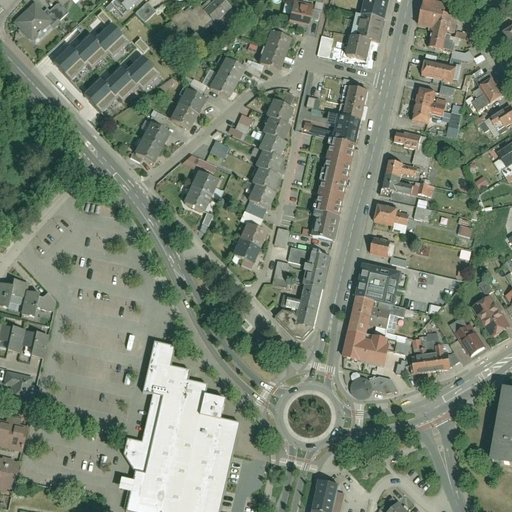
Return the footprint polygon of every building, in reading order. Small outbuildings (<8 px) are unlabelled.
[(54,18),(37,0),(33,0),(16,16),(34,36),(54,18)] [(122,18),(141,0),(115,0),(110,5),(122,18)] [(233,22),(213,0),(198,13),(193,8),(180,20),(175,15),(167,23),(177,34),(183,28),(193,39),(207,27),(216,37),(233,22)] [(352,32),(345,61),(361,65),(368,36),(373,38),(382,0),(366,0),(359,34),(352,32)] [(423,0),(421,11),(434,14),(427,48),(445,52),(452,14),(439,12),(441,0),(423,0)] [(511,6),(511,1),(511,0),(503,0),(492,7),(497,16),(511,6)] [(117,30),(125,38),(80,80),(107,109),(158,61),(133,35),(156,14),(146,3),(117,30)] [(307,32),(313,8),(295,4),(289,27),(307,32)] [(511,45),(511,19),(511,18),(499,27),(511,45)] [(292,45),(271,36),(258,66),(278,75),(292,45)] [(334,60),(335,54),(331,53),(333,39),(321,37),(317,57),(334,60)] [(456,69),(421,61),(418,76),(452,84),(456,69)] [(244,74),(224,64),(210,91),(230,101),(244,74)] [(484,70),(471,79),(489,105),(501,97),(484,70)] [(167,115),(187,125),(203,94),(183,84),(167,115)] [(431,90),(417,86),(408,121),(423,125),(431,90)] [(440,87),(439,96),(453,98),(455,90),(440,87)] [(334,244),(366,93),(349,89),(343,118),(337,117),(332,141),(331,141),(310,239),(334,244)] [(306,108),(318,111),(320,101),(308,99),(306,108)] [(511,113),(505,102),(477,119),(489,137),(511,122),(511,113)] [(286,127),(293,112),(272,103),(264,119),(269,121),(262,135),(266,137),(259,152),(262,154),(255,169),(258,170),(252,185),(255,187),(248,203),(270,213),(277,197),(272,195),(279,179),(277,178),(284,162),(280,160),(287,146),(283,144),(290,129),(286,127)] [(443,119),(449,120),(446,138),(456,140),(461,116),(459,116),(460,108),(453,106),(451,115),(445,114),(443,119)] [(149,120),(163,128),(167,120),(153,112),(149,120)] [(241,116),(234,130),(230,128),(227,135),(239,140),(242,134),(246,135),(252,121),(241,116)] [(165,131),(145,121),(130,150),(150,161),(165,131)] [(414,149),(416,138),(394,133),(391,147),(407,150),(405,162),(425,166),(428,152),(414,149)] [(511,135),(492,148),(504,166),(511,160),(511,135)] [(223,161),(229,149),(214,142),(209,155),(223,161)] [(212,177),(216,168),(188,156),(184,165),(212,177)] [(403,162),(390,159),(382,193),(395,196),(403,162)] [(218,186),(196,176),(182,206),(204,216),(218,186)] [(483,178),(474,184),(479,191),(488,185),(483,178)] [(423,186),(421,197),(431,199),(434,189),(423,186)] [(429,223),(431,211),(426,211),(427,203),(417,201),(414,221),(429,223)] [(392,227),(396,207),(379,204),(375,224),(392,227)] [(458,225),(467,228),(469,223),(460,220),(458,225)] [(470,239),(472,230),(459,227),(457,236),(470,239)] [(266,236),(245,228),(233,259),(253,267),(266,236)] [(277,230),(274,247),(285,248),(288,232),(277,230)] [(369,259),(385,263),(389,249),(372,245),(369,259)] [(315,331),(332,259),(293,250),(289,264),(310,269),(296,327),(315,331)] [(461,251),(459,259),(469,262),(471,253),(461,251)] [(391,259),(389,265),(406,269),(407,262),(391,259)] [(277,262),(272,286),(288,288),(290,277),(287,277),(289,265),(277,262)] [(389,281),(392,270),(378,267),(377,271),(366,268),(346,363),(382,372),(386,358),(398,361),(402,345),(391,342),(396,321),(401,322),(403,312),(433,320),(436,305),(414,300),(417,288),(389,281)] [(30,295),(33,283),(2,277),(0,283),(0,310),(6,312),(10,294),(21,296),(17,315),(33,318),(35,308),(51,311),(51,308),(49,301),(48,298),(30,295)] [(509,324),(484,291),(467,304),(491,337),(509,324)] [(511,294),(503,300),(511,313),(511,294)] [(27,356),(40,360),(47,335),(0,322),(0,340),(6,342),(3,352),(17,355),(20,345),(30,348),(27,356)] [(472,325),(455,338),(467,355),(485,341),(472,325)] [(403,374),(450,370),(448,351),(438,352),(437,335),(418,337),(419,353),(401,355),(403,374)] [(144,440),(128,441),(124,459),(136,472),(134,481),(120,478),(118,489),(131,492),(128,508),(126,511),(218,511),(239,424),(220,419),(223,399),(205,395),(207,385),(188,382),(189,371),(170,367),(174,346),(155,342),(144,392),(154,394),(144,440)] [(30,374),(9,373),(9,399),(29,399),(30,374)] [(373,394),(374,391),(373,388),(372,386),(370,382),(368,381),(366,380),(362,380),(359,380),(357,381),(355,382),(354,383),(353,385),(352,387),(351,389),(351,392),(352,396),(355,399),(358,401),(361,402),(363,402),(365,402),(368,401),(370,399),(373,395),(373,394)] [(511,392),(504,392),(499,427),(511,429),(511,392)] [(0,445),(19,450),(26,422),(0,416),(0,445)] [(511,429),(499,427),(493,465),(511,467),(511,429)] [(0,494),(9,496),(17,461),(0,456),(0,494)] [(332,511),(340,480),(319,476),(311,511),(332,511)] [(408,511),(397,501),(385,511),(408,511)]
